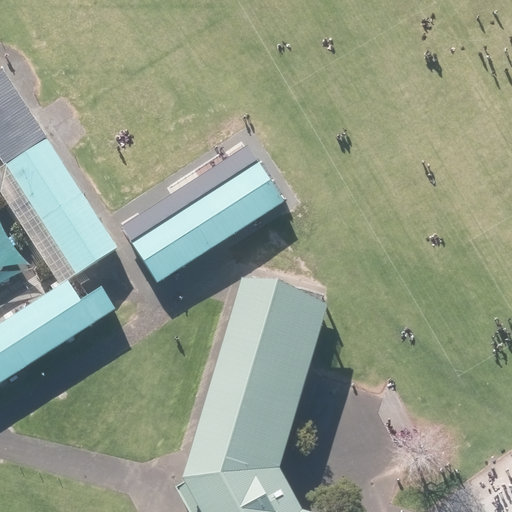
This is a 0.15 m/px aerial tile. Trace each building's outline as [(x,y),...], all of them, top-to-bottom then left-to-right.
[(14,0),(46,49),(93,19),(80,0),(14,0)] [(97,25),(50,55),(134,183),(181,152),(97,25)] [(87,300),(73,279),(115,253),(3,74),(0,75),(0,204),(42,271),(0,297),(0,386),(115,314),(100,291),(87,300)] [(151,229),(124,246),(160,302),(271,232),(235,176),(151,229)] [(323,313),(236,288),(186,456),(177,487),(190,511),(294,511),(275,476),(309,361),(323,313)] [(52,406),(80,448),(144,406),(117,364),(52,406)]
